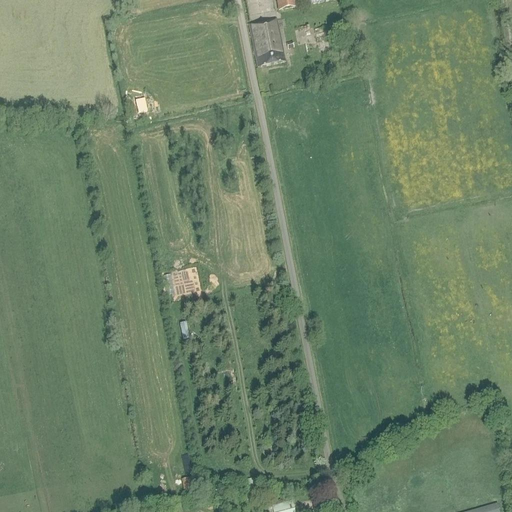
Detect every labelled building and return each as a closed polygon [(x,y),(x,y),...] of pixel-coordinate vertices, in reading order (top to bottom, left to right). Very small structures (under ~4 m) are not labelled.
[(294,8),(291,0),(276,0),(278,11),(294,8)] [(285,63),(277,21),(249,27),(257,69),(285,63)] [(135,101),(137,113),(147,112),(145,99),(135,101)] [(174,274),(165,275),(168,295),(176,294),(174,274)] [(195,477),(183,480),(187,494),(199,491),(195,477)] [(227,488),(224,480),(214,483),(217,491),(227,488)] [(261,498),(260,492),(242,494),(243,500),(261,498)] [(284,504),(282,500),(270,503),(272,511),(294,511),(292,502),(284,504)]
